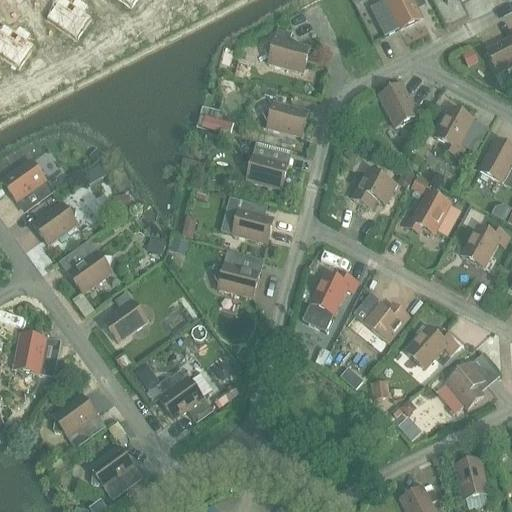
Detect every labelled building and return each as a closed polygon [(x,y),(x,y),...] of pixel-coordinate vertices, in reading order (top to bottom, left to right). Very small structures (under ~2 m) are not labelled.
[(82,3),(70,33),(107,46),(118,15),(107,11),(110,5),(94,0),(92,0),(91,6),(82,3)] [(130,0),(126,9),(163,22),(171,0),(130,0)] [(384,3),(370,11),(385,40),(399,32),(400,34),(423,22),(413,3),(419,0),(386,0),(383,2),(384,3)] [(31,32),(19,63),(56,75),(67,44),(57,41),(59,34),(43,28),(40,35),(31,32)] [(268,68),(303,77),(310,52),(289,46),(291,37),(277,33),(273,48),(264,53),(269,62),(268,68)] [(511,40),(486,54),(498,76),(511,68),(511,40)] [(0,100),(8,103),(19,72),(9,69),(11,62),(0,58),(0,100)] [(402,88),(379,99),(395,132),(418,120),(402,88)] [(266,91),(264,99),(275,102),(277,93),(266,91)] [(302,141),(308,116),(273,107),(272,112),(263,117),(268,126),(266,132),(302,141)] [(460,162),(465,152),(459,149),(473,123),(451,111),(435,141),(448,148),(445,154),(460,162)] [(205,120),(202,131),(205,132),(230,139),(233,127),(208,120),(205,120)] [(501,187),(511,166),(511,151),(496,143),(479,174),(501,187)] [(255,150),(253,160),(252,165),(242,170),(248,179),(246,185),(281,194),(288,169),(266,163),(269,154),(255,150)] [(96,152),(89,159),(95,165),(102,157),(97,151),(96,152)] [(411,160),(406,168),(416,173),(420,165),(411,160)] [(31,164),(2,186),(17,206),(46,185),(31,164)] [(404,171),(396,185),(407,191),(415,177),(404,171)] [(385,208),(395,188),(368,174),(353,203),(371,212),(376,203),(385,208)] [(417,180),(410,191),(421,197),(427,185),(417,180)] [(120,197),(112,198),(113,211),(130,209),(129,196),(124,197),(120,197)] [(434,237),(450,208),(428,196),(414,222),(407,218),(402,228),(417,236),(421,230),(434,237)] [(239,214),(232,238),(267,248),(274,223),(264,220),(267,209),(242,202),(239,214)] [(62,207),(33,228),(47,249),(77,228),(74,223),(75,213),(65,212),(62,207)] [(185,225),(182,238),(192,240),(195,228),(185,225)] [(477,230),(461,259),(483,271),(498,245),(504,249),(509,239),(494,231),(491,237),(477,230)] [(174,240),(171,252),(184,256),(187,243),(174,240)] [(152,242),(148,253),(163,258),(166,246),(152,242)] [(68,277),(83,298),(112,277),(109,272),(111,261),(100,260),(91,247),(79,256),(85,264),(68,277)] [(223,273),(214,277),(219,287),(218,293),(253,302),(259,277),(242,272),(245,259),(228,254),(224,268),(223,273)] [(311,307),(303,323),(325,334),(333,318),(346,292),(353,295),(357,285),(342,278),(339,283),(325,277),(311,307)] [(147,325),(132,304),(126,296),(115,304),(121,312),(103,326),(118,347),(147,325)] [(378,310),(364,327),(388,346),(408,321),(392,308),(386,316),(378,310)] [(352,321),(343,332),(355,341),(363,330),(352,321)] [(450,355),(457,347),(444,336),(439,341),(428,331),(406,356),(425,372),(444,350),(450,355)] [(33,377),(39,379),(49,380),(52,365),(42,364),(46,343),(21,338),(14,374),(19,375),(25,383),(33,377)] [(146,368),(134,376),(139,382),(150,374),(146,368)] [(476,391),(484,384),(471,368),(447,387),(467,412),(483,399),(476,391)] [(159,386),(154,389),(162,400),(159,403),(174,424),(187,414),(197,426),(213,415),(203,403),(188,382),(181,372),(169,381),(168,379),(159,386)] [(354,374),(348,380),(356,387),(362,381),(354,374)] [(385,383),(370,385),(373,402),(388,399),(385,383)] [(232,390),(213,404),(217,411),(237,397),(232,390)] [(52,420),(55,424),(54,435),(64,437),(67,441),(97,420),(82,399),(52,420)] [(411,403),(402,410),(404,412),(409,419),(418,411),(411,403)] [(399,407),(390,414),(395,419),(404,412),(402,410),(399,407)] [(118,425),(109,432),(117,443),(126,436),(118,425)] [(90,472),(93,477),(91,487),(101,488),(105,493),(134,472),(119,451),(90,472)] [(455,468),(463,504),(488,497),(479,462),(455,468)] [(431,474),(424,481),(430,487),(437,480),(431,474)] [(433,511),(423,490),(400,502),(405,511),(433,511)]
